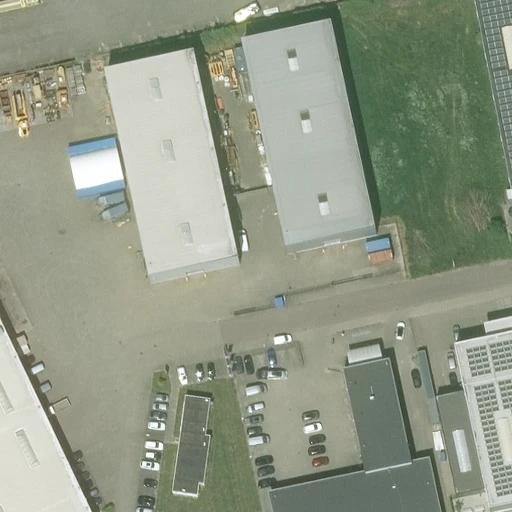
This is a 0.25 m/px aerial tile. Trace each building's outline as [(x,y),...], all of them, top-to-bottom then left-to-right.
[(511,0),(473,0),(511,199),(511,0)] [(376,237),(360,161),(332,30),(242,49),(287,256),(376,237)] [(239,266),(216,161),(195,61),(105,79),(150,286),(239,266)] [(0,511),(82,511),(0,336),(0,511)] [(511,338),(455,351),(488,511),(507,511),(511,511),(511,338)] [(381,348),(347,356),(352,372),(385,364),(381,348)] [(271,498),(273,511),(437,511),(427,465),(412,469),(390,365),(343,375),(365,478),(271,498)] [(203,498),(212,400),(184,398),(175,495),(203,498)]
